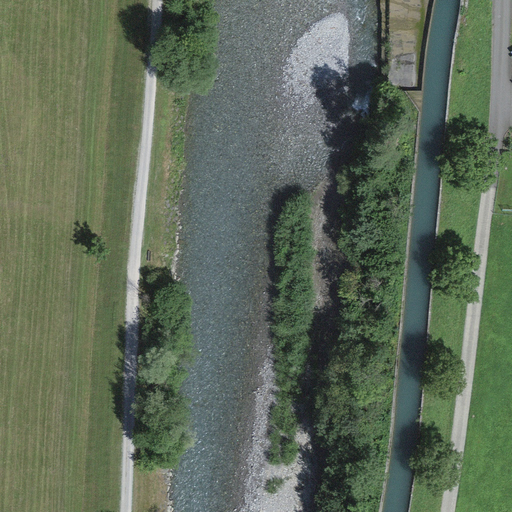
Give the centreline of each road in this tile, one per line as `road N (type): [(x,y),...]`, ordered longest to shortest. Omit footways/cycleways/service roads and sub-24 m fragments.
road 1 (unclassified): [(504,0),(494,158),(446,511)]
road 2 (track): [(125,511),(133,276),(158,0)]
